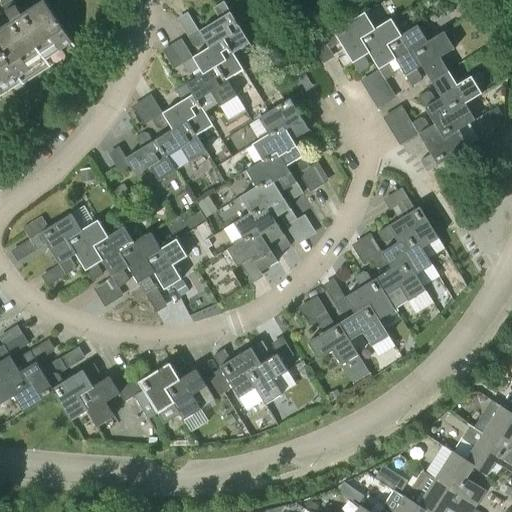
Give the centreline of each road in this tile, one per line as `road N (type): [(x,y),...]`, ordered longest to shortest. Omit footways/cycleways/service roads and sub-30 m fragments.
road 1 (residential): [(0,464),(226,474),(288,457),(379,413),(442,364),(487,310),(511,260)]
road 2 (residential): [(0,265),(16,290),(61,322),(167,338),(218,331),(269,305),(303,275),(357,202),(369,149),(341,94)]
road 3 (residential): [(0,213),(74,155),(96,125),(141,37),(147,0)]
